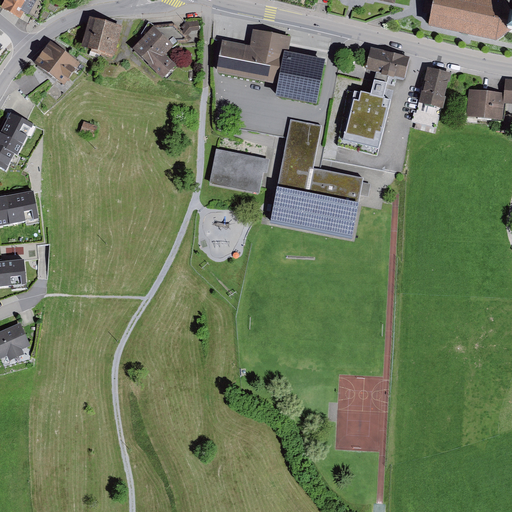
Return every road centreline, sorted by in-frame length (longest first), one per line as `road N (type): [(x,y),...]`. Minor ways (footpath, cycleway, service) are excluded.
road 1 (track): [(208,0),(193,205),(121,347),(113,388),(131,511)]
road 2 (tertiary): [(211,0),(511,68)]
